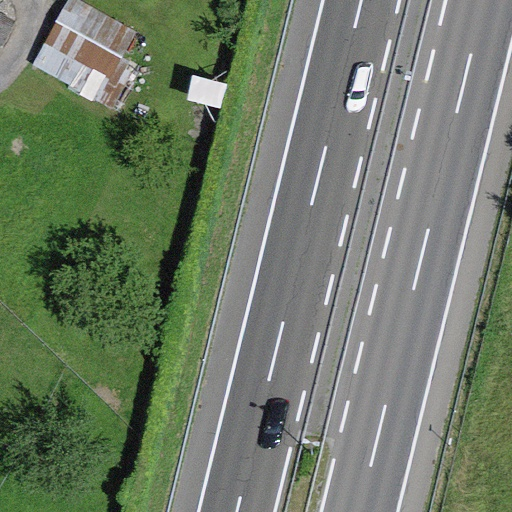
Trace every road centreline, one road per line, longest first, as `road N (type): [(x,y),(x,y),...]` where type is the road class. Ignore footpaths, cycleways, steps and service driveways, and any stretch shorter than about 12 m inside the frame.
road 1 (motorway): [(360,511),(485,0)]
road 2 (motorway): [(363,0),(239,511)]
